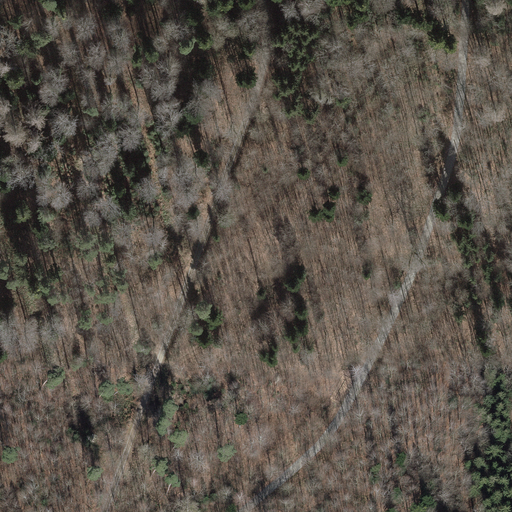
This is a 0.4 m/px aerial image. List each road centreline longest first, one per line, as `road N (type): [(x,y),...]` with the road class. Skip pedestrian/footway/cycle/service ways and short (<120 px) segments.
road 1 (track): [(244,511),(326,440),(412,272),(448,156),(470,0)]
road 2 (track): [(104,511),(252,102),(265,43),(262,0)]
